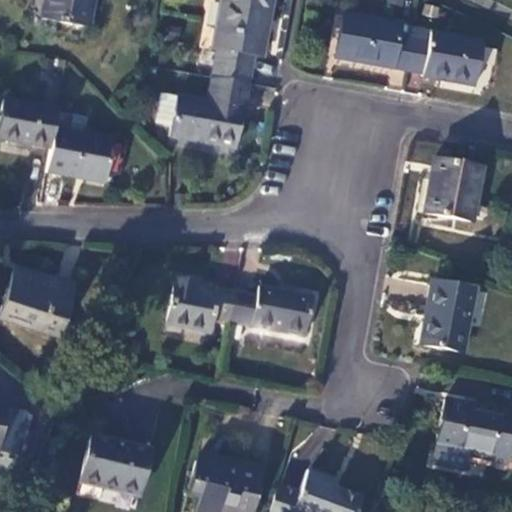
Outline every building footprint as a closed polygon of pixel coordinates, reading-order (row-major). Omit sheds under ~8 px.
[(91,0),(44,0),(40,19),(86,28),(91,0)] [(271,0),(220,0),(211,50),(217,51),(212,78),(245,85),(250,58),(257,59),(264,20),(267,20),(271,0)] [(414,30),(341,15),(332,58),(407,71),(414,30)] [(482,44),(414,30),(407,71),(422,74),(421,76),(475,86),(482,44)] [(207,106),(157,96),(151,128),(167,131),(166,136),(232,149),(245,85),(212,78),(207,106)] [(54,112),(2,102),(0,110),(0,141),(48,150),(54,114),(54,112)] [(70,117),(54,114),(48,150),(44,173),(101,184),(109,142),(81,137),(67,134),(70,117)] [(84,120),(70,117),(67,134),(81,137),(84,120)] [(479,168),(433,160),(422,213),(469,223),(479,168)] [(50,284),(11,272),(0,309),(0,313),(37,326),(36,331),(58,338),(74,286),(52,279),(50,284)] [(472,290),(430,282),(418,345),(460,353),(472,290)] [(193,286),(174,283),(166,326),(209,334),(212,320),(226,323),(233,293),(215,290),(215,295),(193,291),(193,286)] [(255,298),(233,293),(226,323),(303,337),(311,298),(257,288),(255,298)] [(511,415),(443,401),(430,465),(462,472),(465,457),(506,465),(507,458),(511,459),(511,415)] [(0,453),(14,456),(22,412),(4,409),(4,407),(0,406),(0,453)] [(149,451),(87,437),(76,483),(114,492),(114,489),(139,495),(149,451)] [(236,475),(196,462),(186,494),(195,497),(190,511),(249,511),(247,511),(258,475),(238,469),(236,475)] [(299,494),(274,485),(266,511),(355,511),(359,500),(328,489),(331,482),(306,473),(299,494)]
